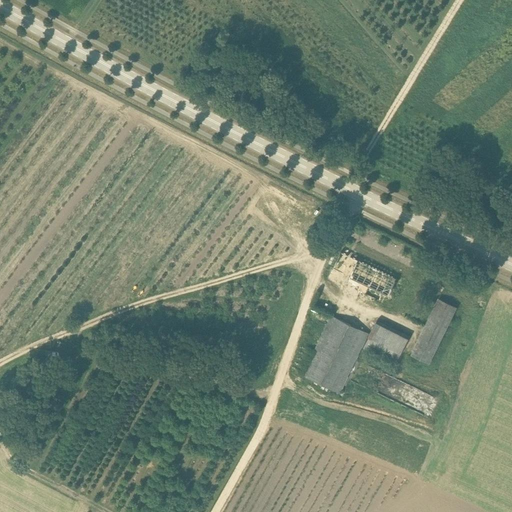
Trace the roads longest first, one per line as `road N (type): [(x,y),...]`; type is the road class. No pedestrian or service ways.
road 1 (secondary): [(511,264),(210,120),(0,6)]
road 2 (track): [(328,247),(0,360)]
road 3 (track): [(328,247),(262,419),(213,511)]
road 4 (track): [(460,0),(355,175),(353,208),(328,247)]
road 5 (track): [(0,440),(21,467),(102,511)]
